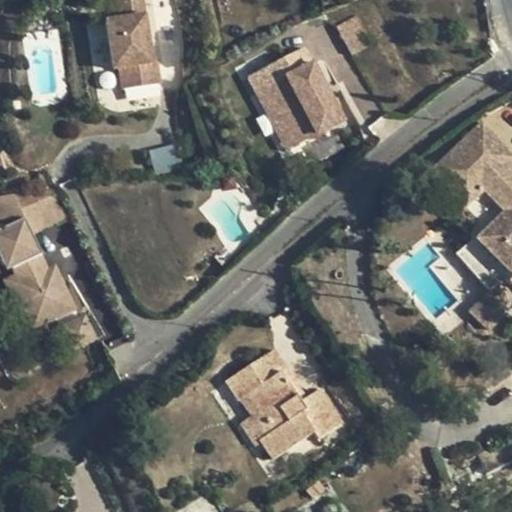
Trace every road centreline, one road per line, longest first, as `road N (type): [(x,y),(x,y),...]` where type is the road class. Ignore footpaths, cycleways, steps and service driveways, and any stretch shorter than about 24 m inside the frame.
road 1 (residential): [(0,466),(35,453),(125,389),(341,189),(511,57)]
road 2 (unknown): [(465,437),(441,438),(424,426),(369,325),(354,179)]
